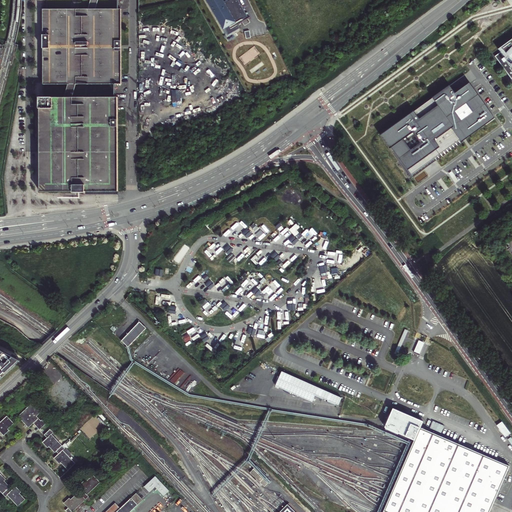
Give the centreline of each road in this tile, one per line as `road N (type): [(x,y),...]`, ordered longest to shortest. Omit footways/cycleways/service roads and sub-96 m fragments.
road 1 (unclassified): [(391,400),(373,420),(224,397),(110,291)]
road 2 (secondary): [(313,123),(465,0)]
road 3 (secondary): [(453,0),(306,111)]
road 4 (secondary): [(293,121),(206,176),(132,204)]
road 5 (secondary): [(0,241),(127,219)]
road 6 (secondary): [(135,217),(246,170)]
